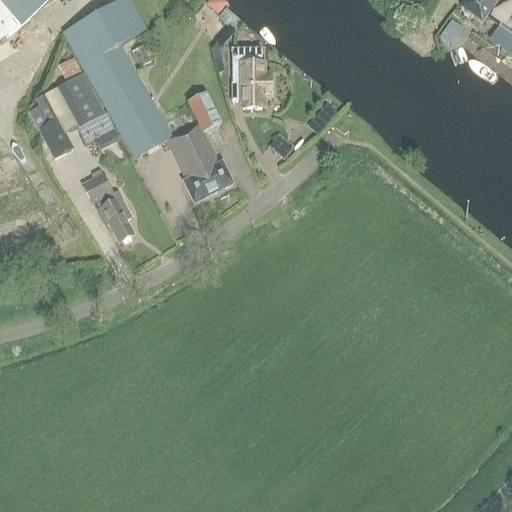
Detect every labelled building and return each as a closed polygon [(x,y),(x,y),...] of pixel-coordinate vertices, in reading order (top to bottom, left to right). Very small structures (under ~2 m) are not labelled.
[(53,0),(0,0),(0,40),(3,44),(53,0)] [(202,136),(220,127),(205,96),(187,105),(197,127),(170,142),(119,49),(146,34),(127,0),(126,0),(84,23),(84,22),(63,34),(132,160),(164,142),(185,182),(182,184),(194,206),(231,186),(219,165),(218,166),(202,136)] [(511,0),(467,0),(460,11),(479,25),(484,18),(511,37),(511,0)] [(241,24),(224,10),(217,19),(234,33),(241,24)] [(233,50),(233,92),(233,101),(233,107),(242,107),(242,109),(262,109),(262,97),(270,97),(270,79),(262,79),(262,66),(262,51),(233,50)] [(72,152),(64,138),(76,130),(86,147),(113,132),(85,84),(72,61),(57,70),(65,85),(34,104),(38,111),(29,116),(53,162),(72,152)] [(336,115),(326,106),(316,118),(327,126),(336,115)] [(283,159),(292,150),(279,138),(270,147),(283,159)] [(114,204),(101,179),(83,189),(104,230),(107,229),(117,248),(133,240),(125,225),(132,222),(121,200),(114,204)]
